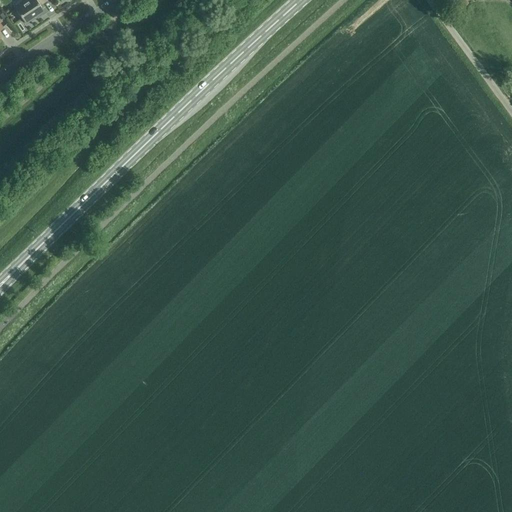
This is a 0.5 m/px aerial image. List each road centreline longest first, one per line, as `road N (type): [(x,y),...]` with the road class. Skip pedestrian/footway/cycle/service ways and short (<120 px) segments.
road 1 (primary): [(13,271),(300,0)]
road 2 (unclassified): [(511,117),(429,0)]
road 3 (residential): [(0,78),(116,0)]
